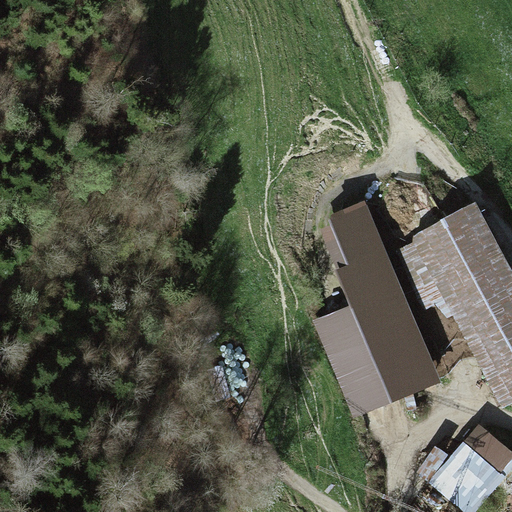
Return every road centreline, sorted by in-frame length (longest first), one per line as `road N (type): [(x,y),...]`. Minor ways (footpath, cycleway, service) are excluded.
road 1 (unclassified): [(511,426),(445,422),(410,450),(396,508)]
road 2 (track): [(511,249),(483,198),(433,157),(398,159)]
